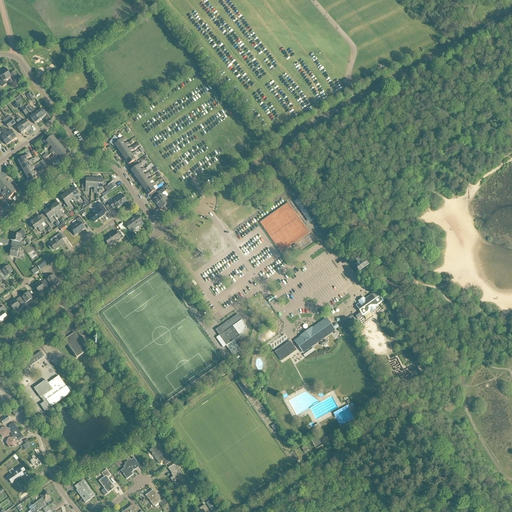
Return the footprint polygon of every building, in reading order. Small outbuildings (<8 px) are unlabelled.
[(20,79),(15,72),(11,75),(10,76),(8,72),(8,71),(6,68),(3,70),(3,71),(0,72),(0,76),(2,80),(0,81),(3,87),(7,84),(4,81),(11,77),(15,82),(20,79)] [(40,121),(32,110),(29,106),(26,108),(29,113),(30,112),(33,116),(30,118),(35,125),(40,121)] [(46,115),(42,108),(39,111),(37,113),(34,109),(32,110),(40,121),(45,118),(44,117),(46,115)] [(7,118),(12,126),(16,124),(10,116),(7,118)] [(9,129),(12,126),(7,118),(3,121),(9,129)] [(18,120),(26,131),(31,128),(26,121),(24,123),(20,119),(18,120)] [(22,135),(26,131),(18,120),(16,121),(20,126),(17,128),(22,135)] [(3,131),(11,142),(16,138),(11,131),(8,133),(5,129),(3,131)] [(7,146),(11,142),(3,131),(0,132),(0,143),(1,145),(4,143),(7,146)] [(50,146),(56,140),(52,136),(46,142),(48,144),(46,147),(48,149),(50,146)] [(118,149),(125,145),(123,142),(126,140),(124,138),(119,141),(115,138),(116,136),(109,144),(110,143),(114,147),(115,146),(118,149)] [(54,150),(60,145),(56,140),(50,146),(53,149),(50,152),(51,153),(54,151),(54,150)] [(128,150),(128,149),(126,146),(129,144),(128,143),(125,145),(118,149),(118,150),(117,150),(121,155),(128,150)] [(58,155),(64,149),(60,145),(54,150),(54,151),(57,153),(54,156),(51,159),(53,161),(56,158),(55,158),(59,155),(58,155)] [(124,160),(132,154),(130,151),(133,149),(131,147),(128,149),(128,150),(121,155),(124,160)] [(58,155),(59,155),(61,157),(58,160),(60,162),(69,154),(64,149),(58,155)] [(132,154),(124,160),(128,165),(136,160),(133,157),(136,154),(135,152),(132,154)] [(28,163),(28,162),(26,159),(30,158),(28,155),(18,161),(21,166),(28,163)] [(31,167),(29,165),(33,163),(32,160),(28,162),(28,163),(21,166),(24,172),(31,168),(31,167)] [(141,170),(139,168),(143,166),(141,164),(131,171),(134,175),(141,170)] [(34,173),(32,170),(36,168),(35,166),(34,165),(31,167),(31,168),(24,172),(27,177),(34,173)] [(145,176),(143,173),(146,171),(144,168),(141,170),(134,175),(138,181),(145,176)] [(34,173),(27,177),(30,182),(33,181),(34,182),(38,179),(35,175),(39,173),(38,171),(34,173)] [(148,181),(146,178),(149,176),(148,173),(145,176),(138,181),(141,186),(148,181)] [(152,186),(151,185),(150,183),(153,181),(151,179),(148,181),(141,186),(145,190),(152,186)] [(117,187),(113,182),(108,186),(111,191),(117,187)] [(5,193),(11,188),(7,183),(1,189),(4,191),(1,194),(3,196),(6,193),(5,193)] [(152,186),(145,190),(148,196),(155,191),(153,188),(156,186),(154,183),(151,185),(152,186)] [(70,191),(78,202),(80,201),(77,197),(79,195),(74,188),(73,187),(71,188),(72,189),(70,191)] [(6,193),(3,196),(5,199),(7,201),(16,192),(11,188),(5,193),(6,193)] [(157,205),(166,198),(165,195),(164,196),(162,194),(165,192),(163,189),(155,195),(156,197),(153,200),(157,205)] [(75,204),(78,202),(70,191),(67,193),(66,192),(64,193),(70,201),(73,200),(75,204)] [(68,203),(70,201),(64,193),(63,194),(63,196),(61,198),(69,209),(71,207),(68,203)] [(117,209),(127,202),(122,195),(113,202),(112,201),(108,203),(109,205),(106,207),(109,212),(113,209),(116,207),(117,209)] [(166,198),(157,205),(160,210),(163,208),(165,211),(170,207),(166,201),(168,200),(166,198)] [(308,220),(313,217),(300,199),(296,202),(308,220)] [(53,206),(60,217),(63,216),(60,212),(62,210),(56,202),(54,203),(55,204),(53,206)] [(94,223),(104,215),(108,213),(101,203),(94,208),(96,212),(89,217),(90,218),(89,220),(91,222),(93,222),(94,223)] [(58,219),(60,217),(53,206),(50,208),(49,207),(47,208),(53,216),(56,215),(58,219)] [(51,218),(53,216),(47,208),(45,209),(46,211),(44,213),(52,224),(54,222),(51,218)] [(34,219),(42,230),(44,229),(41,225),(44,223),(38,215),(36,216),(37,217),(34,219)] [(124,223),(131,233),(134,231),(138,232),(139,228),(143,225),(137,216),(131,221),(129,219),(124,223)] [(75,236),(85,229),(82,226),(85,224),(80,218),(76,220),(79,223),(70,229),(75,236)] [(40,232),(42,230),(34,219),(32,221),(31,220),(29,221),(35,230),(37,228),(40,232)] [(12,244),(21,246),(23,240),(24,240),(25,234),(23,230),(16,234),(12,234),(11,240),(12,241),(12,244)] [(119,231),(118,231),(115,233),(115,232),(105,239),(109,245),(118,240),(119,241),(123,238),(119,231)] [(64,238),(61,233),(50,240),(52,242),(49,244),(48,246),(49,248),(50,250),(52,251),(54,251),(68,241),(65,238),(64,238)] [(21,249),(21,246),(12,244),(11,247),(12,247),(10,256),(16,258),(17,257),(19,258),(20,254),(17,253),(18,252),(23,253),(23,251),(22,251),(23,249),(21,249)] [(40,270),(46,265),(42,260),(36,265),(40,270)] [(350,273),(360,267),(358,263),(347,268),(350,273)] [(0,270),(0,275),(4,280),(9,276),(8,275),(13,271),(9,266),(1,271),(1,270),(0,270)] [(36,268),(27,274),(30,278),(39,272),(36,268)] [(43,281),(49,289),(54,286),(56,286),(57,286),(58,285),(59,284),(59,282),(54,275),(46,280),(46,279),(43,281)] [(43,293),(49,289),(43,281),(40,283),(40,282),(34,286),(39,294),(42,292),(43,293)] [(383,301),(376,292),(375,293),(365,300),(363,298),(358,302),(359,304),(356,306),(363,315),(369,311),(370,314),(376,310),(375,307),(383,301)] [(18,299),(24,307),(29,303),(28,302),(33,298),(29,293),(21,298),(21,297),(18,299)] [(18,311),(24,307),(18,299),(16,301),(15,299),(9,303),(14,311),(17,309),(18,311)] [(226,346),(234,341),(243,334),(247,327),(238,314),(216,330),(226,346)] [(295,342),(303,353),(334,330),(332,327),(326,319),(295,342)] [(77,358),(87,351),(84,346),(86,344),(73,325),(60,334),(65,340),(64,341),(77,358)] [(242,340),(236,344),(237,346),(241,351),(247,347),(242,340)] [(230,351),(237,346),(236,344),(234,341),(226,346),(230,351)] [(281,361),(296,351),(290,342),(275,352),(281,361)] [(237,346),(230,351),(234,356),(241,351),(237,346)] [(314,351),(312,349),(302,356),(304,358),(314,351)] [(33,365),(45,357),(41,352),(21,366),(24,371),(33,365)] [(415,366),(404,371),(397,358),(387,363),(392,374),(397,372),(399,375),(405,372),(406,373),(411,371),(411,372),(413,371),(414,373),(417,371),(415,366)] [(66,387),(59,376),(48,383),(46,380),(34,389),(41,398),(44,403),(40,405),(44,412),(49,409),(48,409),(51,407),(71,393),(66,387)] [(19,414),(24,410),(20,405),(15,409),(19,414)] [(0,420),(3,425),(10,420),(7,416),(0,420)] [(24,438),(14,423),(9,426),(10,427),(7,429),(7,428),(1,428),(0,431),(0,434),(2,437),(8,437),(10,432),(13,438),(8,438),(6,443),(9,448),(15,447),(17,442),(19,440),(19,441),(24,438)] [(167,457),(158,445),(150,451),(159,463),(162,461),(165,466),(173,460),(169,455),(167,457)] [(41,464),(33,452),(27,456),(26,455),(23,457),(26,461),(28,459),(35,468),(41,464)] [(140,466),(134,458),(131,460),(130,459),(124,464),(125,465),(123,467),(124,468),(121,471),(127,479),(133,475),(132,473),(140,466)] [(177,488),(186,481),(174,464),(168,468),(172,474),(171,474),(173,477),(170,479),(177,488)] [(12,484),(24,476),(22,473),(25,471),(22,465),(14,471),(15,472),(7,477),(12,484)] [(108,493),(115,488),(107,478),(111,476),(107,470),(102,474),(104,477),(99,481),(108,493)] [(85,503),(91,499),(94,497),(83,481),(77,485),(79,488),(76,490),(85,503)] [(161,501),(153,490),(145,496),(149,500),(154,507),(159,503),(162,508),(168,504),(164,499),(161,501)] [(35,504),(39,510),(45,505),(43,503),(51,498),(46,491),(40,496),(42,498),(35,504)] [(205,495),(200,498),(203,503),(208,499),(205,495)] [(210,501),(206,503),(212,511),(215,511),(217,511),(210,501)]
